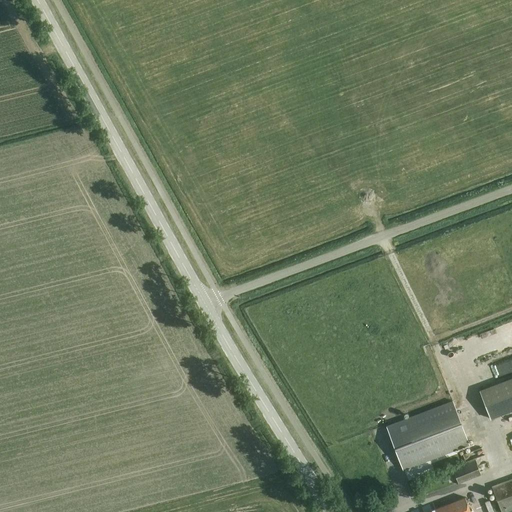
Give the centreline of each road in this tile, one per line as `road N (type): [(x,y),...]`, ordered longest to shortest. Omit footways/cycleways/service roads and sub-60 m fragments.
road 1 (secondary): [(206,305),(37,0)]
road 2 (unclassified): [(206,305),(511,191)]
road 3 (secondary): [(332,511),(206,305)]
